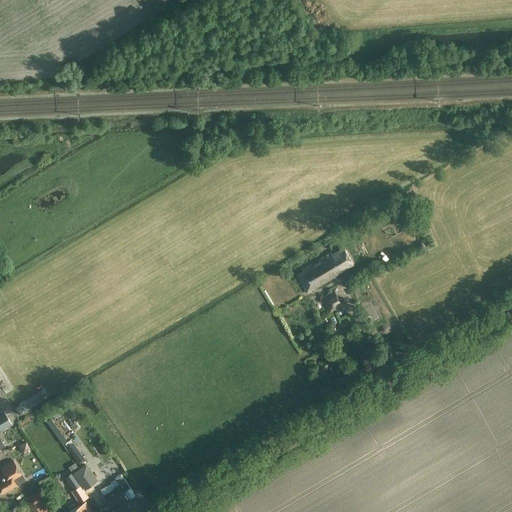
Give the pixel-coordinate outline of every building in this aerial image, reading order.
[(342,271),(353,264),(344,248),(332,254),(331,253),(302,269),(303,272),(297,275),(307,293),(343,272),(342,271)] [(361,273),(366,267),(360,261),(351,269),(355,273),(350,278),(357,286),(366,278),(361,273)] [(329,313),(343,306),(334,290),(320,297),(329,313)] [(35,395),(20,404),(24,409),(38,399),(35,395)] [(0,430),(11,424),(3,410),(0,411),(0,430)] [(66,447),(78,463),(84,458),(73,442),(66,447)] [(12,478),(17,475),(21,473),(13,460),(0,466),(0,467),(3,473),(0,474),(0,475),(1,477),(0,477),(0,489),(2,492),(16,484),(12,478)] [(115,478),(119,484),(113,487),(114,488),(103,494),(106,499),(105,499),(111,509),(129,499),(124,491),(130,487),(130,486),(130,487),(121,474),(115,478)] [(59,502),(66,498),(56,484),(50,489),(59,502)] [(71,491),(78,503),(88,496),(81,485),(71,491)] [(53,511),(41,490),(22,501),(28,511),(31,510),(31,511),(53,511)] [(92,511),(86,501),(69,511),(92,511)]
